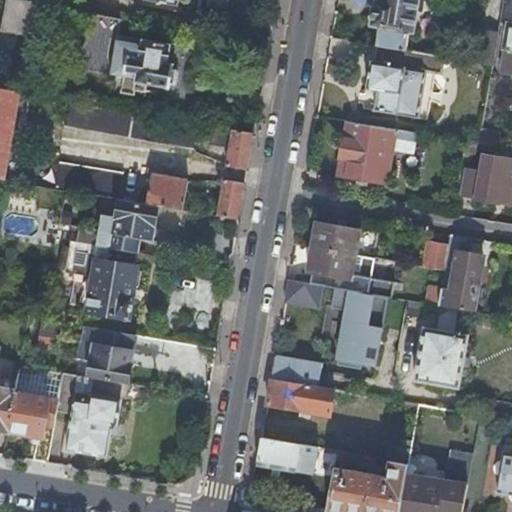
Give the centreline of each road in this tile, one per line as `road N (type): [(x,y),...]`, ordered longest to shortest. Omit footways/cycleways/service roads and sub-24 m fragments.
road 1 (residential): [(220,511),(272,190)]
road 2 (residential): [(272,190),(511,233)]
road 3 (residential): [(272,190),(307,0)]
road 4 (residential): [(0,485),(179,511)]
